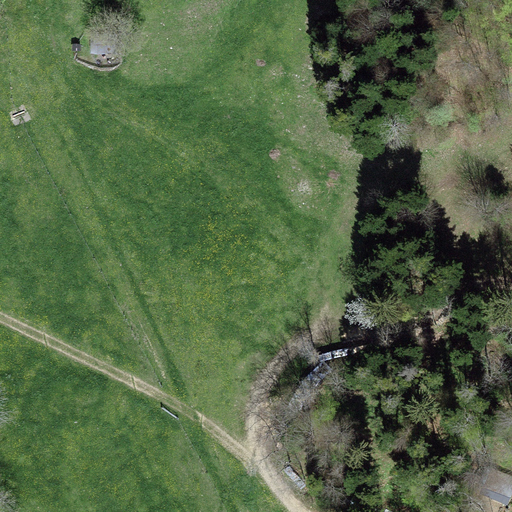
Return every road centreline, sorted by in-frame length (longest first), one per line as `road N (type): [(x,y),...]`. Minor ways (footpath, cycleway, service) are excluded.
road 1 (track): [(314,511),(201,422),(0,317)]
road 2 (track): [(261,468),(254,391),(280,364),(367,326),(511,321)]
